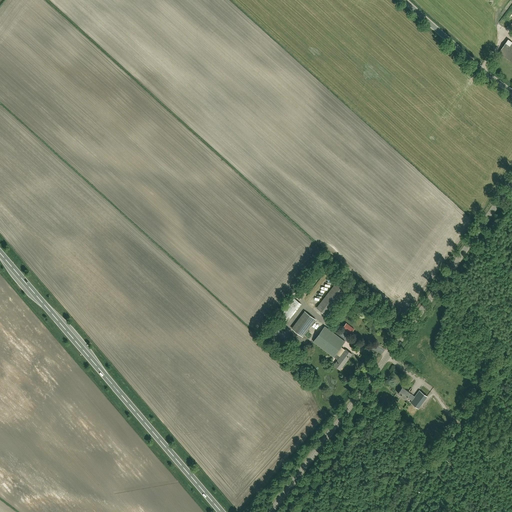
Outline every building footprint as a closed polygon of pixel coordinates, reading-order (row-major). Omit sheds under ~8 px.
[(511,41),(508,39),(498,53),(511,62),(511,41)] [(340,278),(317,307),(326,315),(349,286),(340,278)] [(292,337),(281,329),(302,304),(295,299),(294,298),(269,331),(271,333),(273,334),(272,337),(285,347),(292,337)] [(351,333),(355,329),(346,323),(343,327),(351,333)] [(338,360),(334,365),(340,370),(352,354),(346,349),(340,357),(336,353),(345,341),(325,326),(313,341),(333,357),(334,357),(338,360)] [(410,393),(403,387),(398,393),(406,399),(407,397),(412,400),(414,397),(410,393)] [(418,399),(422,393),(418,390),(414,395),(418,399)]
